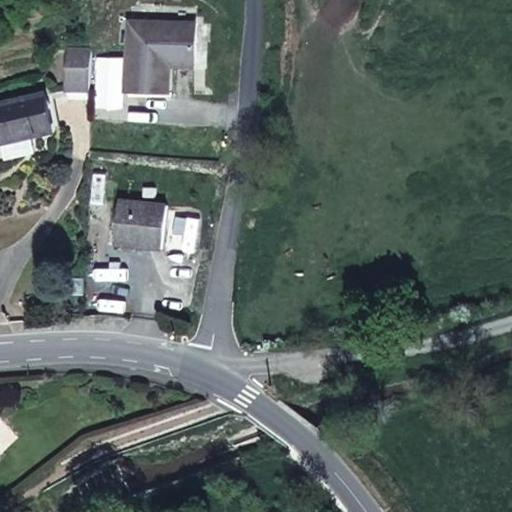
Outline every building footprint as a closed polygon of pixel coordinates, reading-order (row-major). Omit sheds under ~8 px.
[(129,22),(127,92),(170,93),(171,68),(172,55),(195,56),(196,24),(129,22)] [(90,90),(92,50),(80,49),(79,58),(69,57),(68,90),(90,90)] [(195,56),(172,55),(171,68),(195,68),(195,56)] [(46,95),(0,106),(0,142),(54,130),(46,95)] [(169,207),(120,201),(115,243),(164,249),(169,207)]
